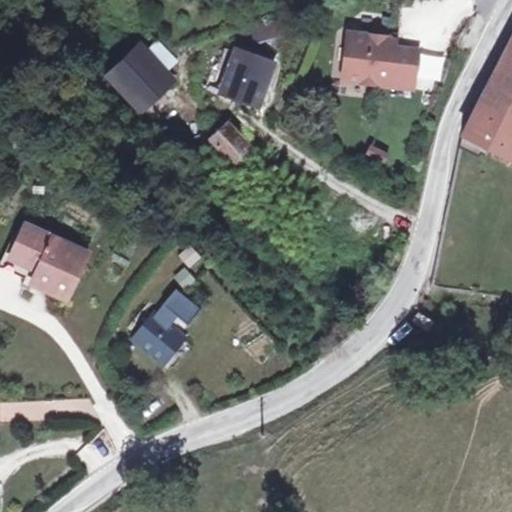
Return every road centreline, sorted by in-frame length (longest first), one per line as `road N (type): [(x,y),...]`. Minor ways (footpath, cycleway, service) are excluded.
road 1 (tertiary): [(65,511),(136,463),(294,395),(378,336),(420,249),(458,104),(510,0)]
road 2 (unknown): [(438,172),(396,133),(279,60),(226,0)]
